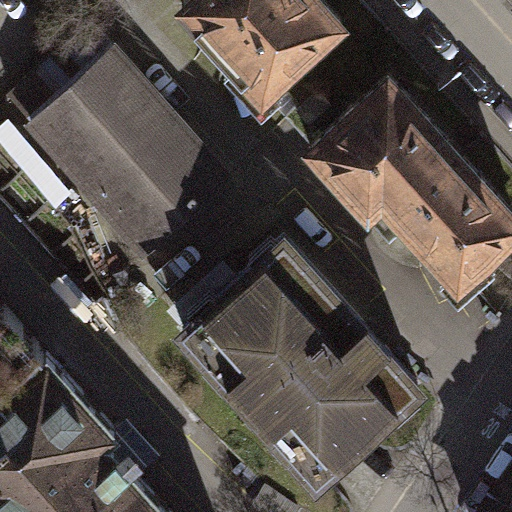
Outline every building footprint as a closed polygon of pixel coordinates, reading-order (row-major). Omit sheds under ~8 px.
[(181,0),(260,89),(340,20),(322,0),(181,0)] [(30,115),(144,244),(229,170),(114,40),(30,115)] [(511,231),(511,205),(389,69),(308,142),(368,208),(382,195),(458,280),(511,231)] [(182,320),(316,470),(416,381),(282,231),(182,320)] [(0,298),(0,384),(43,346),(0,298)] [(43,346),(0,384),(0,511),(176,511),(105,432),(114,424),(43,346)]
